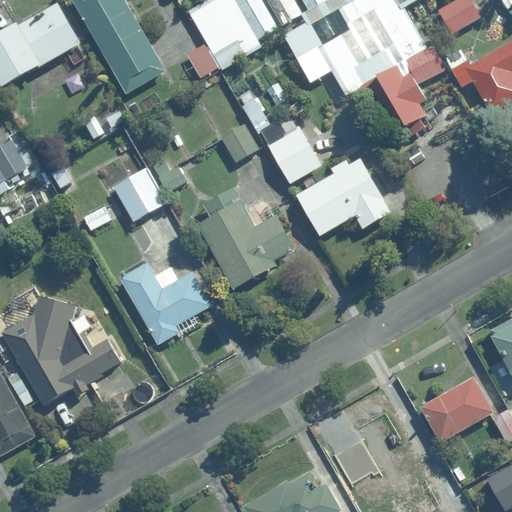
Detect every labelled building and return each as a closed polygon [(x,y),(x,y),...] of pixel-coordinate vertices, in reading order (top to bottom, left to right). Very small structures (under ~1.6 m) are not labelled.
[(167,71),(126,0),(74,0),(127,94),(167,71)] [(208,0),(189,12),(222,70),(261,49),(256,41),(278,29),(261,0),(208,0)] [(445,71),(431,46),(429,48),(427,42),(422,44),(402,10),(418,0),(354,0),(339,9),(351,29),(321,46),(309,23),(306,23),(282,38),(295,61),(317,49),(344,97),(357,89),(365,99),(371,96),(378,108),(382,106),(391,121),(395,119),(400,129),(405,126),(409,136),(423,129),(418,119),(423,117),(423,115),(417,105),(425,102),(417,87),(445,71)] [(300,0),(307,12),(327,0),(300,0)] [(450,36),(480,19),(468,0),(457,0),(437,12),(450,36)] [(82,42),(58,2),(21,24),(20,21),(0,32),(0,78),(4,86),(42,63),(44,65),(82,42)] [(216,71),(181,8),(173,12),(198,56),(191,59),(202,78),(216,71)] [(511,70),(511,41),(466,67),(464,62),(452,69),(462,87),(471,82),(488,114),(511,100),(511,79),(508,73),(511,70)] [(277,84),(266,91),(275,107),(287,100),(277,84)] [(253,102),(248,92),(240,97),(244,105),(243,106),(258,132),(268,126),(261,112),(263,111),(257,100),(253,102)] [(98,116),(85,123),(94,141),(108,134),(98,116)] [(260,149),(245,125),(226,136),(241,160),(260,149)] [(320,167),(298,129),(266,148),(289,186),(320,167)] [(14,140),(0,147),(0,194),(9,189),(5,181),(28,167),(28,165),(34,161),(22,140),(16,143),(14,140)] [(76,160),(52,176),(60,190),(74,182),(71,178),(82,172),(76,160)] [(171,171),(165,160),(156,165),(171,191),(189,181),(180,166),(171,171)] [(359,230),(389,214),(358,161),(346,166),(344,162),(329,170),(332,176),(296,197),(319,238),(353,219),(359,230)] [(149,167),(114,186),(136,221),(168,202),(149,167)] [(221,185),(201,197),(211,216),(197,222),(235,290),(280,266),(277,259),(298,248),(279,214),(256,226),(243,199),(235,204),(232,205),(221,185)] [(106,205),(85,216),(92,230),(113,219),(106,205)] [(163,290),(148,264),(123,278),(161,343),(182,331),(179,325),(212,306),(193,273),(163,290)] [(79,304),(39,295),(35,314),(4,332),(43,406),(75,388),(78,396),(93,388),(90,382),(103,376),(101,373),(122,362),(109,339),(95,347),(84,329),(90,327),(83,315),(73,320),(79,304)] [(511,319),(492,330),(495,335),(493,335),(511,369),(511,319)] [(0,371),(0,457),(38,441),(1,371),(0,371)] [(495,412),(475,376),(422,406),(443,442),(495,412)] [(511,417),(508,410),(494,418),(507,441),(511,438),(511,417)] [(288,482),(244,506),(247,511),(340,511),(343,510),(327,484),(320,487),(312,472),(289,484),(288,482)] [(410,511),(398,490),(365,509),(367,511),(410,511)]
